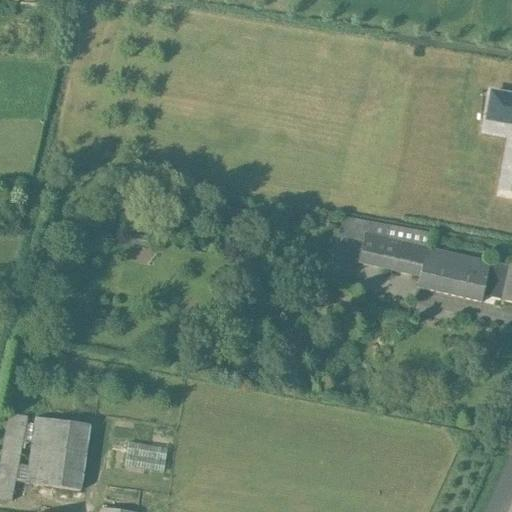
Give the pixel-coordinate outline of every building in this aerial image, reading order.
[(511,96),(493,93),(488,120),(511,124),(511,96)] [(432,234),(343,217),(338,239),(363,244),(358,264),(418,279),(416,289),(481,304),(483,297),(511,303),(511,267),(428,248),(432,234)] [(380,295),(378,301),(386,303),(387,297),(380,295)] [(306,299),(304,307),(314,310),(316,302),(306,299)] [(34,419),(8,415),(0,458),(0,500),(12,502),(15,483),(25,484),(25,483),(81,491),(89,426),(35,418),(34,419)] [(127,444),(124,467),(163,473),(167,450),(127,444)]
